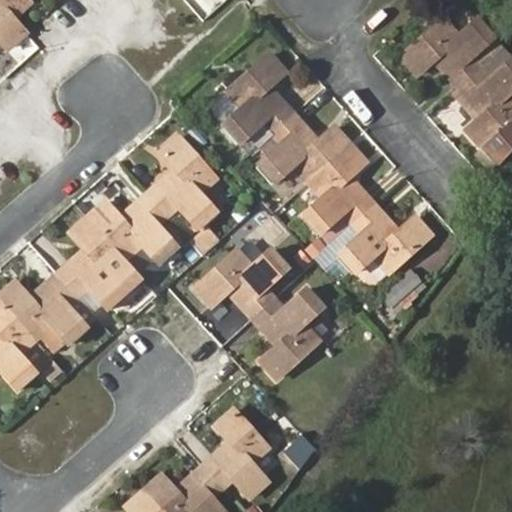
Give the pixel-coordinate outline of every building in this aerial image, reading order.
[(0,0),(0,4),(11,18),(29,2),(27,0),(0,0)] [(0,38),(7,46),(24,32),(11,18),(0,4),(0,38)] [(456,87),(479,67),(469,57),(491,37),(476,20),(457,37),(443,20),(401,57),(417,75),(433,61),(456,87)] [(479,67),(500,48),(491,37),(469,57),(479,67)] [(511,60),(500,48),(479,67),(489,79),(511,60)] [(261,124),(271,134),(294,113),(270,86),(285,71),(270,54),(226,92),(241,109),(224,124),(239,141),(261,124)] [(489,79),(479,67),(456,87),(481,115),(465,129),(481,148),(511,121),(511,119),(511,101),(507,96),(511,91),(511,61),(511,60),(489,79)] [(293,166),(307,182),(350,143),(336,127),(319,141),(294,113),(271,134),(280,145),(260,163),(274,180),(293,166)] [(496,164),(511,143),(511,122),(511,121),(481,148),(496,164)] [(175,167),(147,192),(166,213),(178,204),(198,226),(215,210),(198,191),(215,175),(180,136),(162,151),(175,167)] [(342,214),(350,223),(373,203),(348,174),(365,160),(350,143),(307,182),(322,199),(304,214),(320,232),(342,214)] [(105,200),(87,216),(124,257),(142,241),(159,260),(176,244),(156,222),(166,213),(147,192),(119,217),(105,200)] [(373,203),(350,223),(360,234),(339,254),(356,272),(374,257),(389,274),(432,236),(415,217),(399,232),(373,203)] [(85,246),(56,271),(76,294),(87,284),(107,304),(124,291),(107,272),(124,257),(87,216),(71,230),(85,246)] [(229,290),(252,316),(273,297),(265,288),(287,268),(272,252),(254,267),(240,252),(198,288),(212,304),(229,290)] [(381,295),(395,311),(426,285),(412,268),(381,295)] [(16,281),(0,294),(0,299),(34,337),(52,322),(68,340),(85,325),(66,303),(76,294),(56,271),(29,295),(16,281)] [(273,297),(252,316),(278,345),(262,360),(278,378),(319,340),(304,323),(322,307),(307,290),(284,310),(273,297)] [(34,337),(0,299),(0,363),(19,384),(35,370),(19,350),(34,337)] [(58,364),(49,354),(37,364),(46,375),(58,364)] [(231,440),(203,465),(223,487),(234,478),(250,495),(266,480),(250,463),(268,447),(236,410),(218,425),(231,440)] [(161,475),(145,490),(164,511),(225,511),(212,497),(223,487),(203,465),(175,491),(161,475)] [(134,511),(164,511),(145,490),(127,504),(134,511)]
